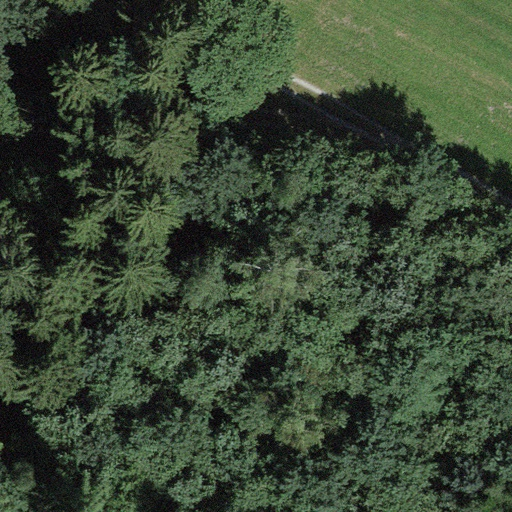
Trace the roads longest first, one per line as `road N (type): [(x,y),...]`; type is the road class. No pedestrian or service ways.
road 1 (track): [(322,108),(113,107),(0,136)]
road 2 (track): [(322,108),(97,0)]
road 3 (track): [(511,228),(322,108)]
